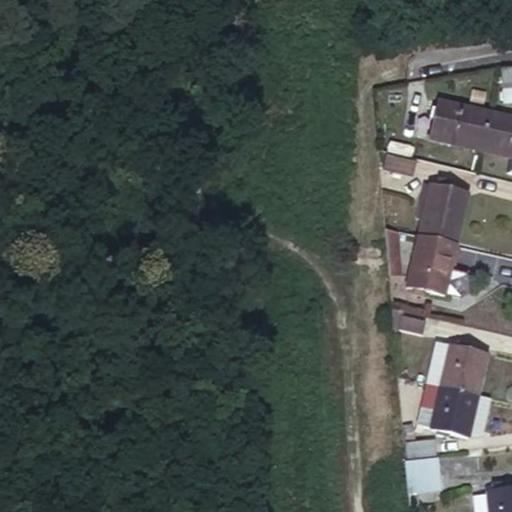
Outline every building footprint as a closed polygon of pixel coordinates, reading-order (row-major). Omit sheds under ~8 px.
[(511,70),(501,72),(503,86),(511,85),(511,70)] [(429,140),(480,152),(489,113),(439,100),(429,140)] [(511,118),(489,113),(480,152),(511,159),(511,118)] [(413,163),(386,155),(383,169),(410,176),(413,163)] [(429,187),(418,237),(458,247),(470,197),(429,187)] [(458,247),(418,237),(407,288),(446,298),(448,291),(453,269),(458,247)] [(453,269),(448,291),(464,295),(470,291),(472,278),(469,272),(453,269)] [(427,370),(444,374),(450,350),(434,347),(427,370)] [(444,374),(441,390),(479,398),(488,360),(450,350),(444,374)] [(479,398),(441,390),(431,430),(469,439),(479,398)] [(481,441),(490,401),(479,398),(469,438),(481,441)] [(405,447),(406,464),(434,461),(433,444),(405,447)] [(511,511),(511,489),(486,492),(488,511),(511,511)]
